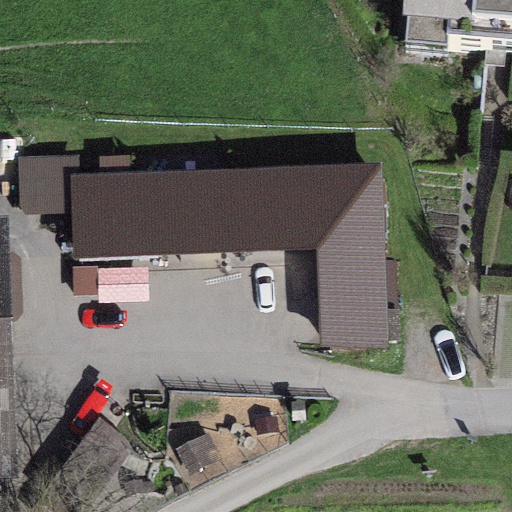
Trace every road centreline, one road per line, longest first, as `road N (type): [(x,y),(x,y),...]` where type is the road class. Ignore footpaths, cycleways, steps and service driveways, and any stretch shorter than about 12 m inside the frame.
road 1 (unknown): [(415,399),(42,327)]
road 2 (residential): [(511,399),(415,399),(184,511)]
